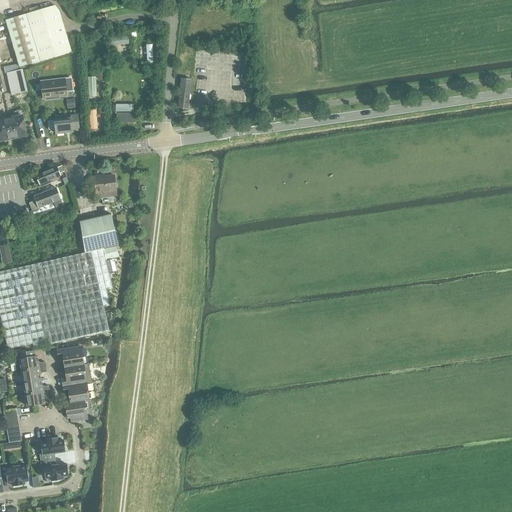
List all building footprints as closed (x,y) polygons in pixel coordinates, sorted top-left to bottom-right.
[(29,9),(30,13),(6,20),(19,67),(71,52),(59,12),(54,5),(39,10),(38,7),(29,9)] [(5,73),(6,73),(19,70),(17,65),(4,68),(5,73)] [(22,69),(19,70),(6,73),(11,95),(25,92),(28,91),(22,69)] [(105,72),(97,72),(98,80),(105,80),(105,72)] [(73,91),(71,78),(41,82),(43,98),(45,98),(46,100),(52,99),(52,97),(67,96),(66,91),(73,91)] [(179,108),(188,109),(190,80),(181,79),(179,108)] [(76,109),(74,99),(67,100),(68,109),(76,109)] [(137,123),(137,113),(116,112),(117,123),(137,123)] [(77,115),(71,116),(71,118),(55,120),(56,134),(73,132),(72,130),(79,129),(77,115)] [(22,116),(8,119),(12,138),(26,135),(22,116)] [(0,140),(12,138),(8,119),(0,120),(0,140)] [(56,167),(36,175),(39,184),(40,184),(41,187),(52,183),(50,180),(59,176),(58,173),(63,171),(62,167),(61,166),(57,168),(56,167)] [(104,175),(94,176),(94,178),(96,198),(116,196),(114,175),(105,176),(104,175)] [(30,204),(32,210),(53,202),(56,208),(63,205),(61,199),(56,188),(34,196),(36,201),(30,204)] [(112,289),(109,273),(117,271),(114,259),(118,258),(116,246),(117,246),(110,214),(79,222),(86,253),(0,272),(0,315),(7,349),(25,346),(33,344),(33,347),(108,330),(103,307),(110,305),(106,290),(112,289)] [(0,253),(3,265),(12,263),(7,244),(0,246),(0,253)] [(63,357),(65,368),(84,365),(81,347),(57,350),(58,357),(63,357)] [(15,360),(17,372),(22,371),(46,367),(45,362),(40,363),(38,362),(37,356),(34,357),(33,351),(20,353),(22,359),(20,359),(15,360)] [(66,379),(61,379),(63,386),(87,382),(92,382),(91,373),(89,364),(84,365),(65,368),(66,379)] [(47,372),(46,367),(22,371),(24,383),(41,380),(40,374),(41,373),(42,373),(47,372)] [(44,387),(42,386),(41,380),(24,383),(25,395),(50,391),(49,386),(44,387)] [(90,400),(87,382),(63,386),(64,393),(69,392),(70,403),(90,400)] [(51,396),(50,391),(25,395),(27,407),(45,404),(44,398),(45,396),(46,397),(51,396)] [(85,401),(90,400),(70,403),(65,404),(68,418),(71,417),(71,422),(88,419),(85,401)] [(3,411),(5,418),(17,415),(16,409),(3,411)] [(17,415),(5,418),(6,424),(18,422),(17,415)] [(20,428),(18,422),(6,424),(7,430),(20,428)] [(7,430),(9,443),(22,441),(20,428),(7,430)] [(40,455),(41,461),(55,459),(54,453),(65,452),(63,440),(58,441),(58,438),(46,440),(46,442),(41,443),(43,454),(40,455)] [(55,459),(41,461),(42,468),(45,467),(46,479),(51,478),(52,480),(63,479),(63,476),(68,476),(66,464),(56,465),(55,459)] [(28,481),(26,465),(7,468),(6,463),(0,464),(0,465),(2,478),(8,477),(8,484),(12,483),(13,486),(25,484),(24,482),(28,481)]
